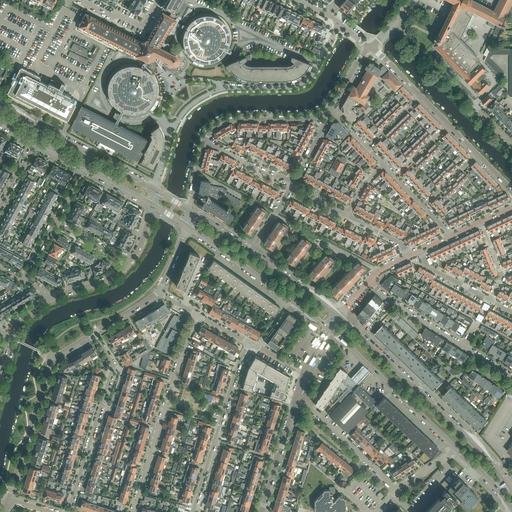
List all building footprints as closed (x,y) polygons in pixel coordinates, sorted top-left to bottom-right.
[(50,0),(47,7),(52,10),(56,0),(50,0)] [(142,7),(144,4),(136,0),(133,0),(131,4),(140,9),(141,7),(142,7)] [(166,0),(162,9),(165,8),(175,14),(178,16),(180,14),(177,12),(183,0),(166,0)] [(258,8),(261,0),(255,0),(253,4),(253,6),(258,8)] [(261,0),(258,8),(263,11),(268,0),(266,0),(261,0)] [(263,11),(269,13),(273,3),(272,2),(272,1),(268,0),(263,11)] [(344,1),(342,3),(352,10),(355,5),(347,0),(345,0),(345,1),(344,1)] [(359,0),(349,0),(355,5),(358,6),(362,10),(364,7),(357,3),(359,0)] [(496,23),(502,26),(511,4),(511,0),(499,0),(494,11),(471,0),(449,0),(455,3),(439,35),(438,35),(438,36),(437,35),(437,36),(435,34),(433,37),(436,38),(435,39),(436,39),(436,40),(437,40),(434,45),(466,78),(471,83),(477,89),(477,92),(478,93),(481,93),(482,94),(489,86),(484,81),(484,82),(482,80),(485,78),(480,74),(485,69),(466,48),(465,49),(458,41),(460,39),(474,12),(490,20),(488,25),(493,28),(496,23)] [(269,13),(274,16),(279,5),(277,5),(276,3),(275,3),(273,3),(269,13)] [(352,10),(342,3),(341,5),(340,5),(339,7),(339,8),(347,15),(348,14),(352,10)] [(140,9),(131,4),(128,9),(131,10),(130,11),(136,14),(136,13),(137,14),(138,12),(139,12),(141,9),(140,9)] [(279,5),(274,16),(279,18),(284,8),(282,7),(281,6),(280,5),(279,5)] [(86,13),(79,27),(119,47),(117,49),(123,51),(124,49),(135,55),(145,61),(144,64),(143,66),(142,68),(137,66),(131,66),(126,66),(120,69),(115,72),(112,76),(109,81),(108,87),(108,93),(110,98),(112,103),(116,108),(120,110),(121,111),(123,112),(124,112),(128,114),(134,114),(140,113),(145,111),(150,108),(153,104),(156,98),(157,93),(157,87),(156,81),(153,76),(149,72),(144,69),(146,67),(146,65),(147,62),(148,62),(154,60),(157,61),(158,57),(161,59),(160,59),(161,59),(163,60),(163,61),(164,60),(166,61),(165,64),(171,66),(173,67),(177,67),(179,64),(181,62),(181,58),(179,55),(177,54),(171,51),(170,53),(163,49),(176,25),(185,30),(183,35),(183,41),(184,46),(186,51),(189,56),(193,59),(204,63),(209,63),(215,62),(219,59),(224,55),(226,52),(226,51),(227,51),(227,50),(226,50),(226,48),(227,49),(228,48),(229,43),(230,38),(229,32),(227,27),(224,23),(220,19),(215,16),(209,15),(204,15),(198,17),(193,19),(189,23),(187,26),(186,28),(185,27),(182,26),(177,23),(179,19),(174,16),(175,14),(165,8),(163,13),(162,13),(159,20),(158,19),(155,26),(151,32),(147,40),(142,42),(141,42),(138,40),(96,19),(86,13)] [(280,18),(286,21),(291,11),(290,11),(290,10),(288,9),(287,10),(285,8),(280,18)] [(286,21),(292,24),(296,14),(296,13),(294,12),(293,12),(291,11),(286,21)] [(296,14),(292,24),(297,27),(302,17),(302,16),(301,15),(300,15),(299,15),(296,14)] [(299,25),(305,28),(309,20),(303,17),(299,25)] [(307,29),(311,30),(315,23),(309,20),(305,28),(303,32),(305,33),(307,29)] [(311,31),(317,34),(321,25),(319,24),(318,23),(317,23),(316,23),(315,23),(311,30),(311,31)] [(321,25),(317,34),(319,35),(316,40),(322,44),(325,38),(324,37),(326,33),(324,32),(325,30),(323,29),(324,27),(323,26),(322,25),(321,25)] [(74,43),(71,49),(85,56),(88,50),(74,43)] [(493,49),(490,49),(484,60),(486,62),(490,58),(493,55),(493,49)] [(86,65),(88,60),(70,51),(68,56),(86,65)] [(251,60),(251,54),(235,61),(227,64),(228,62),(225,64),(227,68),(228,70),(229,72),(231,73),(232,75),(235,77),(238,79),(240,80),(243,81),(250,82),(251,82),(286,82),(291,81),(292,81),(295,80),(297,79),(300,78),(303,76),(305,74),(308,71),(312,63),(309,62),(309,63),(291,56),(290,60),(251,60)] [(394,91),(401,84),(389,72),(383,65),(380,68),(379,68),(378,67),(377,66),(376,67),(374,65),(374,64),(372,63),(371,63),(369,62),(367,66),(366,65),(364,68),(367,70),(356,88),(353,87),(348,95),(350,96),(357,101),(364,104),(369,96),(366,94),(377,76),(382,78),(385,82),(383,84),(388,89),(390,87),(394,91)] [(76,103),(70,100),(71,97),(62,92),(61,92),(65,85),(62,83),(61,84),(51,79),(49,83),(48,85),(39,81),(41,78),(21,67),(14,79),(13,79),(11,83),(12,84),(7,94),(34,108),(35,104),(67,121),(76,103)] [(506,90),(500,84),(494,90),(497,94),(499,96),(506,90)] [(394,96),(396,98),(406,89),(402,85),(397,90),(399,93),(396,95),(394,96)] [(402,96),(404,98),(409,93),(406,89),(396,98),(398,100),(400,99),(399,98),(402,96)] [(409,93),(404,98),(400,102),(402,104),(403,103),(403,102),(406,99),(408,102),(413,97),(409,93)] [(495,96),(494,95),(493,95),(491,93),(488,95),(481,102),(486,106),(486,105),(488,107),(495,100),(499,96),(497,94),(495,96)] [(350,96),(348,95),(347,97),(342,106),(342,107),(343,107),(343,111),(343,112),(342,112),(350,120),(351,122),(353,120),(359,114),(358,114),(357,115),(355,112),(353,104),(356,100),(357,101),(350,96)] [(491,110),(492,111),(498,106),(499,105),(495,100),(488,107),(488,109),(490,110),(491,110)] [(393,101),(392,103),(397,109),(398,109),(400,111),(403,107),(398,102),(396,104),(393,101)] [(390,109),(395,115),(400,111),(398,109),(397,109),(392,103),(390,105),(392,107),(390,109)] [(409,113),(413,116),(423,107),(419,103),(414,108),(416,110),(414,113),(411,110),(409,113)] [(495,114),(496,115),(502,110),(504,108),(500,104),(499,105),(498,106),(492,111),(492,113),(494,114),(495,114)] [(142,148),(147,140),(117,124),(115,123),(82,106),(71,127),(137,160),(137,158),(141,160),(145,153),(144,152),(145,150),(142,148)] [(419,113),(421,116),(427,111),(423,107),(413,116),(414,118),(419,113)] [(385,109),(384,111),(390,117),(390,116),(392,118),(395,115),(390,109),(388,111),(385,109)] [(502,110),(496,115),(496,116),(496,117),(498,118),(499,118),(500,119),(506,114),(508,112),(507,111),(505,112),(502,110)] [(384,115),(382,117),(388,122),(392,118),(390,116),(390,117),(384,111),(382,112),(384,115)] [(419,122),(421,124),(430,114),(427,111),(421,116),(424,118),(421,121),(420,120),(419,122)] [(408,113),(404,117),(412,125),(414,123),(411,120),(413,118),(408,113)] [(426,121),(429,123),(434,118),(430,114),(421,124),(422,126),(424,124),(426,121)] [(506,114),(500,119),(500,120),(500,121),(502,123),(503,123),(504,124),(510,118),(506,114)] [(354,124),(358,129),(360,127),(360,126),(367,119),(366,117),(361,121),(359,119),(354,124)] [(378,117),(376,118),(382,124),(384,126),(388,122),(382,117),(380,119),(378,117)] [(412,125),(404,117),(400,120),(406,126),(408,123),(411,126),(412,125)] [(382,124),(376,118),(374,120),(377,122),(374,125),(380,130),(384,126),(382,124)] [(426,129),(428,131),(438,122),(434,118),(429,123),(431,126),(428,128),(426,129)] [(358,129),(362,132),(367,127),(365,125),(369,121),(367,119),(360,126),(360,127),(358,129)] [(397,124),(405,132),(406,131),(403,128),(406,126),(400,120),(397,124)] [(338,122),(335,123),(337,134),(338,133),(342,138),(348,132),(340,124),(338,122)] [(438,122),(428,131),(430,133),(431,132),(431,131),(434,129),(436,131),(441,126),(438,122)] [(309,123),(306,129),(313,132),(315,128),(313,127),(313,126),(309,123)] [(337,134),(335,123),(333,123),(331,125),(326,135),(333,139),(335,134),(337,134)] [(231,124),(227,126),(230,132),(231,133),(236,130),(233,125),(232,126),(231,124)] [(397,124),(393,128),(398,133),(400,131),(403,134),(405,132),(397,124)] [(153,168),(161,151),(161,150),(162,150),(162,149),(162,148),(163,148),(163,147),(163,146),(163,145),(163,144),(163,143),(164,143),(164,142),(164,141),(164,140),(164,139),(164,138),(164,137),(163,137),(163,136),(163,135),(163,134),(163,133),(162,133),(162,132),(162,131),(162,130),(161,130),(161,129),(161,128),(160,128),(160,127),(160,126),(159,126),(159,125),(158,125),(150,131),(151,132),(153,135),(153,139),(153,143),(152,143),(149,142),(145,150),(144,152),(145,153),(141,160),(140,162),(153,168)] [(369,129),(367,127),(362,132),(366,136),(367,135),(367,134),(375,127),(373,125),(369,129)] [(227,126),(222,129),(229,140),(233,142),(234,140),(230,139),(228,134),(230,132),(227,126)] [(372,132),(377,128),(375,127),(367,134),(367,135),(366,136),(369,140),(375,135),(372,132)] [(393,128),(389,131),(397,140),(398,138),(395,135),(398,133),(393,128)] [(218,131),(222,137),(224,136),(227,141),(232,143),(233,142),(229,140),(222,129),(218,131)] [(298,131),(310,137),(313,132),(306,129),(305,132),(300,129),(299,129),(298,131)] [(222,138),(222,137),(218,131),(214,134),(215,136),(214,137),(216,141),(222,138)] [(310,137),(298,131),(297,133),(302,136),(301,138),(307,142),(310,137)] [(397,140),(389,131),(385,135),(390,140),(393,138),(396,141),(397,140)] [(421,131),(420,132),(426,138),(428,140),(431,136),(426,131),(424,133),(421,131)] [(420,136),(418,139),(423,144),(428,140),(426,138),(420,132),(418,134),(420,136)] [(441,142),(443,144),(451,136),(447,132),(442,137),(444,140),(441,142)] [(325,137),(337,143),(338,143),(338,140),(336,140),(333,139),(326,135),(325,137)] [(347,142),(349,144),(355,139),(352,136),(350,138),(349,136),(341,144),(342,146),(347,142)] [(449,145),(455,140),(451,136),(443,144),(444,146),(447,143),(449,145)] [(239,145),(241,142),(237,140),(238,139),(236,138),(231,147),(233,147),(232,149),(236,151),(239,145)] [(294,138),(293,140),(305,147),(307,142),(301,138),(299,141),(294,138)] [(374,145),(379,150),(380,148),(388,140),(386,138),(382,143),(380,140),(374,145)] [(423,144),(418,139),(416,141),(414,138),(413,139),(412,140),(418,146),(420,147),(423,144)] [(254,153),(262,140),(260,139),(256,146),(253,144),(250,151),(254,153)] [(351,145),(353,148),(358,143),(355,139),(349,144),(344,150),(345,151),(351,145)] [(259,156),(263,149),(260,148),(264,140),(262,140),(254,153),(259,156)] [(297,145),(296,148),(302,151),(305,147),(293,140),(292,142),(297,145)] [(379,150),(382,153),(387,148),(385,146),(390,142),(388,140),(380,148),(379,150)] [(418,146),(412,140),(410,142),(413,144),(410,146),(416,152),(420,147),(418,146)] [(450,149),(446,153),(447,154),(458,144),(455,140),(449,145),(452,147),(450,149)] [(245,146),(247,143),(245,141),(242,146),(239,145),(236,151),(240,154),(241,152),(242,152),(246,146),(245,146)] [(7,154),(11,156),(16,145),(15,144),(14,143),(13,143),(10,142),(4,153),(3,152),(1,157),(2,157),(4,155),(6,156),(7,154)] [(321,143),(319,148),(325,151),(327,149),(333,152),(334,150),(328,147),(321,143)] [(351,155),(352,156),(362,147),(358,143),(353,148),(356,150),(351,155)] [(440,149),(435,143),(431,147),(439,155),(440,154),(438,151),(440,149)] [(265,157),(270,159),(272,154),(270,153),(273,148),(272,148),(273,145),(272,144),(270,147),(265,157)] [(455,150),(457,152),(462,147),(458,144),(447,154),(449,156),(455,150)] [(16,145),(11,156),(17,159),(23,149),(20,147),(19,146),(18,145),(17,146),(16,145)] [(265,157),(270,147),(268,146),(266,151),(263,149),(259,156),(263,158),(264,156),(265,157)] [(382,153),(386,158),(388,156),(396,148),(394,146),(390,150),(387,148),(382,153)] [(406,146),(404,147),(410,153),(412,155),(416,152),(410,146),(408,148),(406,146)] [(358,153),(361,155),(366,151),(362,147),(352,156),(354,158),(358,153)] [(410,153),(404,147),(402,149),(405,151),(402,154),(408,159),(412,155),(410,153)] [(439,155),(431,147),(427,151),(429,152),(432,156),(435,154),(438,157),(439,155)] [(453,160),(455,162),(466,151),(462,147),(457,152),(459,155),(453,160)] [(319,148),(316,153),(329,159),(330,157),(324,154),(325,151),(319,148)] [(386,158),(390,161),(395,156),(393,154),(397,150),(396,148),(388,156),(386,158)] [(272,163),(276,165),(279,158),(277,157),(279,152),(277,150),(274,155),(272,154),(270,159),(273,161),(272,163)] [(357,163),(358,165),(369,154),(366,151),(361,155),(363,158),(357,163)] [(466,151),(455,162),(456,163),(462,158),(464,160),(469,155),(466,151)] [(429,152),(424,157),(423,157),(427,161),(430,163),(431,162),(429,159),(432,156),(429,152)] [(316,153),(314,157),(320,160),(322,158),(328,161),(329,159),(316,153)] [(203,159),(217,163),(218,161),(210,159),(211,156),(204,154),(203,159)] [(224,163),(224,162),(228,156),(224,154),(223,156),(221,155),(218,161),(217,163),(216,165),(218,166),(221,161),(224,163)] [(366,160),(368,163),(373,158),(369,154),(358,165),(360,166),(366,160)] [(390,161),(394,165),(395,164),(395,163),(403,156),(401,154),(397,158),(395,156),(390,161)] [(281,168),(287,156),(285,155),(282,160),(279,158),(276,165),(281,168)] [(226,171),(229,165),(232,159),(228,156),(224,162),(227,164),(224,170),(226,171)] [(285,170),(289,164),(286,162),(289,157),(287,156),(281,168),(285,170)] [(395,164),(394,165),(397,169),(403,164),(401,162),(405,158),(403,156),(395,163),(395,164)] [(422,156),(418,159),(426,167),(428,166),(425,163),(427,161),(423,157),(424,157),(422,156)] [(34,168),(37,170),(43,160),(42,160),(42,158),(41,158),(39,158),(38,157),(37,159),(36,158),(29,171),(32,172),(34,168)] [(320,160),(314,157),(311,163),(321,168),(324,163),(321,161),(320,160)] [(329,172),(337,177),(347,159),(342,157),(341,159),(337,157),(329,172)] [(373,158),(368,163),(367,163),(370,166),(366,170),(368,172),(375,164),(374,163),(376,161),(373,158)] [(426,167),(418,159),(415,163),(420,168),(422,166),(425,169),(426,167)] [(43,160),(37,170),(41,172),(39,176),(41,177),(48,165),(47,164),(48,162),(46,162),(46,160),(44,160),(43,160)] [(289,164),(285,170),(289,172),(290,170),(292,171),(297,161),(294,160),(292,165),(289,164)] [(448,161),(446,163),(452,169),(453,168),(454,170),(458,167),(453,161),(451,163),(448,161)] [(470,172),(471,173),(479,165),(475,161),(470,166),(473,169),(470,172)] [(447,167),(445,169),(449,173),(450,174),(454,170),(453,168),(452,169),(446,163),(445,164),(447,167)] [(209,166),(208,166),(202,164),(201,168),(203,169),(202,171),(213,173),(214,171),(208,170),(209,166)] [(53,165),(47,177),(46,178),(47,178),(46,180),(48,181),(50,176),(54,178),(59,168),(58,168),(58,167),(56,166),(56,167),(53,165)] [(475,171),(478,174),(483,169),(479,165),(471,173),(472,174),(475,171)] [(8,177),(10,173),(0,168),(0,174),(6,178),(7,176),(8,177)] [(65,171),(59,168),(54,178),(53,179),(56,180),(56,179),(59,181),(65,171)] [(359,168),(354,173),(360,178),(363,175),(361,173),(362,172),(359,168)] [(232,176),(236,178),(236,177),(239,171),(235,169),(234,171),(233,170),(232,172),(228,180),(230,181),(232,176)] [(403,175),(407,179),(409,177),(408,177),(414,171),(413,169),(410,172),(408,169),(403,175)] [(438,172),(440,174),(444,178),(449,173),(445,169),(442,172),(440,170),(438,172)] [(477,179),(478,181),(486,173),(483,169),(478,174),(480,176),(477,179)] [(58,183),(64,186),(65,184),(70,175),(65,171),(59,181),(58,183)] [(244,173),(239,171),(236,177),(239,179),(235,186),(237,187),(244,173)] [(384,180),(389,175),(385,171),(384,173),(382,171),(375,179),(377,182),(381,178),(384,180)] [(410,183),(416,178),(413,175),(416,173),(414,171),(408,177),(409,177),(407,179),(410,183)] [(307,182),(312,184),(318,173),(316,172),(313,177),(311,175),(307,182)] [(312,184),(317,187),(320,180),(318,179),(321,173),(319,172),(318,173),(312,184)] [(242,180),(245,182),(248,176),(244,173),(237,187),(238,188),(242,180)] [(463,173),(459,176),(467,185),(469,183),(466,180),(468,178),(463,173)] [(483,179),(485,181),(490,176),(486,173),(478,181),(480,182),(483,179)] [(435,174),(433,175),(439,181),(440,181),(441,183),(445,179),(444,178),(440,174),(438,176),(435,174)] [(380,187),(381,188),(392,178),(389,175),(384,180),(386,181),(380,187)] [(439,181),(433,175),(432,177),(434,179),(432,182),(437,187),(441,183),(440,181),(439,181)] [(455,180),(457,181),(460,185),(463,183),(466,186),(467,185),(459,176),(455,180)] [(484,187),(485,188),(494,180),(490,176),(485,181),(487,184),(484,187)] [(322,187),(323,188),(328,178),(326,177),(323,182),(320,180),(317,187),(321,189),(322,187)] [(410,183),(414,187),(416,185),(422,179),(420,177),(418,180),(416,178),(410,183)] [(26,181),(24,184),(31,188),(37,191),(38,189),(35,187),(35,186),(33,185),(34,182),(32,180),(27,178),(26,179),(25,180),(26,181)] [(323,188),(329,191),(332,187),(328,184),(330,179),(328,178),(323,188)] [(389,184),(391,187),(396,182),(392,178),(381,188),(383,190),(389,184)] [(414,187),(418,191),(423,185),(421,183),(424,181),(422,179),(416,185),(414,187)] [(202,205),(228,222),(233,214),(229,211),(231,208),(228,206),(226,210),(209,199),(209,198),(208,197),(208,196),(224,199),(228,199),(228,200),(231,201),(230,202),(233,202),(233,204),(236,204),(236,205),(240,206),(241,200),(237,199),(238,198),(235,198),(235,197),(232,196),(232,195),(229,194),(229,193),(226,193),(226,190),(224,189),(224,188),(209,185),(210,182),(201,180),(197,195),(200,196),(201,197),(201,199),(204,201),(202,205)] [(494,180),(485,188),(487,190),(490,187),(492,189),(497,184),(494,180)] [(252,193),(254,194),(259,184),(253,181),(250,185),(254,188),(252,193)] [(457,181),(452,186),(455,190),(457,192),(459,191),(457,189),(460,185),(457,181)] [(83,193),(86,195),(92,185),(88,183),(88,184),(85,182),(78,196),(80,198),(83,193)] [(399,186),(396,182),(391,187),(393,189),(387,194),(389,196),(399,186)] [(262,192),(262,191),(265,185),(261,183),(260,185),(259,184),(254,194),(256,195),(258,190),(262,192)] [(22,187),(21,189),(28,193),(35,196),(34,195),(35,194),(29,191),(31,188),(24,184),(23,185),(22,186),(22,187)] [(92,185),(86,195),(90,197),(87,201),(89,203),(91,199),(97,188),(97,189),(95,188),(95,187),(92,185)] [(261,200),(263,201),(270,187),(265,185),(262,191),(265,193),(261,200)] [(369,185),(366,188),(371,193),(374,191),(378,195),(380,193),(372,185),(370,186),(369,185)] [(418,191),(422,195),(424,193),(423,193),(429,187),(428,185),(425,187),(423,185),(418,191)] [(450,185),(447,188),(455,198),(457,196),(453,192),(455,190),(452,186),(450,185)] [(333,196),(338,199),(344,187),(342,186),(340,191),(337,189),(333,196)] [(398,194),(403,189),(399,186),(389,196),(390,197),(396,192),(398,194)] [(270,187),(263,201),(264,202),(268,194),(271,196),(274,190),(270,187)] [(338,199),(343,201),(346,195),(344,193),(346,188),(344,187),(338,199)] [(424,193),(422,195),(425,198),(431,193),(429,191),(431,188),(429,187),(423,193),(424,193)] [(97,188),(91,199),(96,202),(94,205),(93,205),(91,208),(95,210),(96,208),(99,203),(97,202),(102,192),(100,191),(101,190),(97,188)] [(366,188),(362,194),(369,198),(371,193),(366,188)] [(455,198),(447,188),(443,192),(448,197),(450,195),(454,199),(455,198)] [(20,192),(18,195),(25,198),(31,201),(32,199),(27,196),(28,193),(21,189),(20,190),(19,191),(20,192)] [(50,192),(48,195),(55,199),(56,199),(57,197),(57,196),(58,194),(48,189),(47,191),(50,192)] [(396,204),(401,198),(407,193),(403,189),(398,194),(400,196),(394,202),(396,204)] [(274,190),(271,196),(274,198),(271,203),(273,205),(279,195),(277,194),(278,192),(274,190)] [(346,195),(343,201),(347,203),(348,201),(349,202),(355,192),(352,191),(349,196),(346,195)] [(502,191),(499,192),(503,200),(504,200),(505,202),(509,200),(506,193),(503,194),(502,191)] [(499,196),(496,198),(499,204),(505,202),(504,200),(503,200),(499,192),(497,193),(499,196)] [(407,193),(401,198),(404,201),(400,205),(401,207),(409,199),(408,198),(410,196),(407,193)] [(47,197),(45,200),(52,204),(53,204),(54,202),(54,201),(55,199),(48,195),(45,194),(44,196),(47,197)] [(102,204),(107,207),(112,197),(112,196),(109,194),(109,195),(107,194),(102,204)] [(369,198),(362,194),(360,198),(362,199),(361,201),(371,206),(372,204),(367,201),(369,198)] [(17,198),(16,199),(23,203),(26,205),(27,202),(24,201),(25,198),(18,195),(17,195),(16,197),(17,198)] [(492,196),(490,197),(493,205),(494,204),(495,206),(499,204),(496,198),(493,199),(492,196)] [(112,197),(107,207),(103,214),(106,216),(107,214),(107,213),(107,212),(109,208),(112,210),(118,200),(117,200),(118,199),(115,197),(114,198),(112,197)] [(489,201),(486,202),(488,207),(489,209),(495,206),(494,204),(493,205),(490,197),(487,198),(489,201)] [(431,204),(435,208),(437,206),(436,206),(442,200),(441,198),(438,201),(436,199),(431,204)] [(14,203),(13,205),(23,210),(25,211),(25,210),(24,209),(24,208),(21,206),(23,203),(16,199),(15,200),(14,202),(14,203)] [(44,202),(42,206),(49,209),(50,209),(51,209),(51,207),(51,206),(52,204),(45,200),(42,199),(41,201),(44,202)] [(118,200),(112,210),(118,213),(123,203),(121,202),(122,201),(118,199),(118,200)] [(293,208),(297,202),(293,200),(292,202),(290,201),(285,211),(287,212),(290,207),(293,208)] [(411,208),(416,203),(413,200),(411,201),(410,200),(402,208),(404,209),(408,205),(411,208)] [(444,202),(442,200),(436,206),(437,206),(435,208),(438,212),(444,206),(442,204),(444,202)] [(74,207),(73,209),(80,213),(84,215),(85,213),(81,211),(83,208),(81,206),(82,204),(77,201),(76,204),(75,204),(74,206),(74,207)] [(451,202),(449,201),(444,206),(438,212),(442,215),(447,210),(445,208),(451,202)] [(488,207),(486,202),(484,203),(483,201),(479,203),(482,210),(488,207)] [(293,215),(295,216),(301,204),(297,202),(293,208),(296,209),(293,215)] [(420,207),(416,203),(411,208),(413,210),(407,216),(409,217),(420,207)] [(482,210),(479,203),(476,205),(477,206),(473,208),(476,213),(482,210)] [(49,209),(42,206),(40,204),(39,206),(42,207),(40,211),(47,215),(49,212),(48,211),(49,209)] [(306,207),(301,204),(295,216),(297,217),(300,211),(302,213),(306,207)] [(10,210),(10,211),(17,214),(19,211),(22,213),(23,210),(13,205),(11,207),(10,208),(10,209),(10,210)] [(358,214),(363,217),(369,206),(366,205),(365,207),(366,207),(364,209),(362,208),(358,214)] [(126,211),(131,214),(138,217),(140,212),(136,209),(135,208),(134,208),(133,208),(130,206),(128,210),(124,207),(123,209),(126,211)] [(257,206),(250,217),(259,223),(267,211),(261,207),(260,208),(257,206)] [(363,217),(368,219),(371,213),(368,211),(370,209),(371,207),(369,206),(363,217)] [(469,216),(476,213),(473,208),(470,210),(468,206),(465,207),(467,211),(469,216)] [(409,217),(410,218),(416,213),(418,215),(423,210),(420,207),(409,217)] [(462,207),(459,208),(464,218),(465,220),(470,218),(469,216),(467,211),(464,212),(462,207)] [(460,223),(465,220),(464,218),(459,208),(457,209),(460,214),(457,216),(460,223)] [(47,215),(40,211),(38,214),(30,209),(29,212),(33,215),(34,214),(36,215),(35,216),(36,217),(37,216),(44,219),(45,217),(46,217),(47,215)] [(70,213),(83,221),(84,219),(79,216),(80,213),(73,209),(72,209),(71,211),(72,212),(71,214),(70,213)] [(373,219),(374,220),(378,213),(379,211),(377,209),(374,214),(371,213),(368,219),(371,222),(373,219)] [(418,215),(420,218),(416,222),(418,224),(426,216),(425,215),(426,213),(423,210),(418,215)] [(7,215),(14,219),(16,216),(20,219),(20,218),(21,219),(22,217),(21,217),(17,214),(10,211),(9,212),(8,213),(7,214),(7,215)] [(310,212),(308,216),(312,218),(309,224),(311,225),(316,215),(310,212)] [(456,225),(460,223),(457,216),(454,217),(452,212),(449,213),(454,223),(455,223),(456,225)] [(83,221),(70,213),(67,219),(75,223),(80,226),(80,225),(79,224),(82,225),(81,226),(84,228),(87,222),(84,221),(83,221)] [(454,223),(449,213),(447,214),(450,219),(447,220),(450,227),(456,225),(455,223),(454,223)] [(138,218),(139,218),(138,217),(131,214),(128,219),(136,223),(137,221),(138,221),(139,219),(138,218)] [(319,223),(319,222),(323,216),(319,214),(318,216),(316,215),(311,225),(313,226),(316,221),(319,223)] [(4,220),(11,224),(13,221),(15,223),(15,222),(17,224),(18,223),(18,224),(19,222),(18,221),(16,221),(14,219),(7,215),(6,217),(5,218),(4,219),(4,220)] [(35,220),(33,223),(40,227),(41,226),(42,225),(42,224),(44,219),(37,216),(36,217),(35,216),(34,218),(34,219),(35,220)] [(90,229),(94,222),(91,221),(93,217),(91,216),(86,227),(87,228),(88,229),(89,230),(90,229)] [(100,234),(100,235),(104,227),(101,226),(106,217),(104,216),(100,223),(99,225),(95,232),(97,233),(97,234),(99,235),(100,234)] [(320,232),(327,218),(323,216),(319,222),(322,223),(318,231),(320,232)] [(259,223),(250,217),(242,228),(246,230),(245,231),(251,235),(259,223)] [(507,217),(502,220),(505,227),(508,225),(510,229),(511,228),(510,224),(507,217)] [(328,227),(332,221),(327,218),(320,232),(322,232),(325,226),(328,227)] [(95,232),(99,225),(100,223),(97,221),(98,220),(96,219),(94,222),(90,229),(92,230),(93,231),(94,232),(95,232)] [(136,223),(128,219),(124,225),(132,229),(134,226),(135,226),(136,224),(136,223)] [(2,225),(11,230),(13,227),(18,230),(19,228),(11,224),(4,220),(3,222),(2,223),(2,224),(2,225)] [(502,220),(497,222),(500,229),(502,233),(504,232),(502,228),(505,227),(502,220)] [(30,228),(37,232),(38,232),(39,231),(39,230),(39,229),(40,227),(33,223),(29,221),(28,223),(32,225),(30,228)] [(278,221),(271,232),(280,238),(288,226),(282,222),(281,223),(278,221)] [(383,229),(385,226),(386,224),(385,224),(380,221),(377,228),(381,230),(382,228),(383,229)] [(388,231),(393,233),(400,222),(398,221),(395,226),(392,224),(388,231)] [(393,233),(398,236),(402,229),(399,228),(402,223),(400,222),(393,233)] [(497,222),(492,224),(497,236),(499,235),(497,230),(500,229),(497,222)] [(105,237),(109,230),(106,228),(108,225),(106,224),(104,227),(100,235),(102,235),(102,236),(104,237),(105,237)] [(427,224),(424,225),(430,237),(435,235),(432,228),(429,229),(427,224)] [(497,236),(492,224),(487,227),(490,234),(493,232),(495,237),(497,236)] [(11,230),(2,225),(1,227),(0,227),(0,231),(6,234),(8,231),(14,234),(15,233),(11,230)] [(425,231),(422,232),(425,239),(430,237),(424,225),(422,226),(425,231)] [(24,231),(28,233),(35,237),(36,236),(37,235),(37,234),(37,232),(30,228),(26,226),(24,231)] [(109,230),(105,237),(107,238),(107,239),(109,240),(110,240),(114,233),(111,231),(113,227),(111,226),(109,230)] [(335,238),(337,239),(342,229),(336,226),(334,230),(338,232),(335,238)] [(402,229),(398,236),(402,238),(403,236),(404,237),(410,227),(407,226),(404,231),(402,229)] [(344,236),(345,236),(348,229),(344,228),(343,230),(342,229),(337,239),(339,240),(342,235),(344,236)] [(417,228),(415,229),(421,241),(425,239),(422,232),(419,234),(417,228)] [(24,237),(25,238),(32,242),(33,241),(34,240),(34,239),(35,237),(21,229),(20,230),(22,231),(21,232),(26,234),(24,237)] [(344,244),(346,245),(353,232),(348,229),(345,236),(348,237),(344,244)] [(415,236),(412,237),(416,244),(421,241),(415,229),(413,230),(415,236)] [(123,232),(122,235),(130,240),(130,239),(131,237),(132,237),(133,235),(132,234),(133,234),(125,230),(124,233),(123,232)] [(478,239),(477,239),(479,244),(482,243),(479,239),(483,237),(480,230),(474,233),(478,239)] [(280,238),(271,232),(263,243),(267,245),(266,246),(272,250),(280,238)] [(351,239),(354,241),(357,235),(353,232),(346,245),(348,246),(351,239)] [(469,235),(473,242),(475,246),(477,245),(475,241),(477,239),(478,239),(474,233),(469,235)] [(25,238),(24,237),(18,234),(17,236),(22,239),(20,242),(29,247),(30,246),(31,246),(31,245),(31,244),(32,242),(25,238)] [(65,243),(67,239),(58,235),(56,238),(57,239),(56,241),(66,246),(65,247),(69,249),(71,251),(74,245),(71,243),(70,245),(65,243)] [(122,235),(120,237),(121,238),(120,240),(128,245),(129,245),(131,242),(130,242),(130,241),(130,240),(122,235)] [(365,242),(368,244),(371,237),(367,235),(366,237),(365,237),(360,246),(362,248),(365,242)] [(464,237),(470,248),(472,248),(470,243),(473,242),(469,235),(464,237)] [(416,244),(412,237),(407,239),(409,244),(411,243),(412,245),(416,244)] [(460,240),(463,246),(466,245),(468,249),(470,248),(464,237),(460,240)] [(493,240),(495,246),(506,241),(505,239),(501,241),(500,237),(493,240)] [(302,238),(294,248),(302,255),(311,243),(306,239),(305,240),(302,238)] [(125,250),(128,245),(119,240),(118,242),(119,243),(117,246),(125,250)] [(455,242),(460,253),(462,252),(460,248),(463,246),(460,240),(455,242)] [(495,246),(497,250),(504,248),(503,245),(507,243),(506,241),(495,246)] [(458,254),(460,253),(455,242),(450,244),(453,251),(456,250),(458,254)] [(4,258),(9,248),(11,245),(9,243),(7,247),(4,245),(0,252),(0,256),(2,257),(4,258)] [(52,246),(51,248),(59,253),(61,254),(62,250),(64,251),(65,249),(55,243),(53,246),(52,246)] [(382,244),(380,245),(386,258),(391,255),(388,248),(385,250),(382,244)] [(450,252),(453,251),(450,244),(445,247),(450,258),(452,257),(450,252)] [(381,252),(378,253),(381,260),(386,258),(380,245),(378,246),(381,252)] [(9,248),(4,258),(7,260),(8,259),(10,260),(14,253),(16,248),(14,246),(12,250),(9,248)] [(76,256),(80,248),(80,247),(78,246),(77,247),(75,246),(71,254),(73,255),(74,254),(76,255),(76,256)] [(504,248),(497,250),(499,256),(506,253),(505,250),(509,248),(508,246),(504,248)] [(15,263),(19,256),(16,254),(17,253),(16,253),(19,248),(17,247),(16,248),(14,253),(10,260),(12,262),(11,262),(14,264),(15,263)] [(440,249),(443,256),(446,254),(448,259),(450,258),(445,247),(440,249)] [(59,253),(51,248),(50,251),(50,252),(49,254),(59,260),(60,258),(57,256),(59,253)] [(80,259),(81,259),(85,251),(85,250),(83,249),(82,249),(80,248),(76,256),(78,258),(79,257),(81,258),(80,259)] [(294,248),(286,258),(289,261),(288,262),(293,266),(302,255),(294,248)] [(478,258),(482,256),(489,253),(487,248),(480,250),(481,254),(477,255),(478,258)] [(435,251),(438,258),(441,257),(443,261),(445,260),(443,256),(440,249),(435,251)] [(19,256),(15,263),(17,265),(18,266),(19,267),(20,266),(21,267),(25,259),(21,257),(24,252),(22,250),(19,256)] [(85,261),(85,262),(90,253),(89,252),(88,251),(87,252),(85,251),(81,259),(83,260),(83,259),(86,260),(85,261)] [(438,258),(435,251),(430,254),(433,260),(436,259),(438,263),(440,262),(438,258)] [(190,253),(183,269),(192,273),(199,256),(190,252),(189,253),(190,253)] [(95,256),(94,256),(94,255),(93,254),(92,254),(90,253),(85,262),(88,263),(88,262),(91,263),(94,258),(95,256)] [(381,260),(378,253),(372,256),(373,257),(370,258),(372,262),(376,260),(377,262),(381,260)] [(491,258),(489,253),(482,256),(483,259),(479,261),(480,263),(491,258)] [(324,271),(325,271),(334,260),(329,256),(328,257),(325,254),(316,264),(324,271)] [(46,259),(45,261),(56,267),(57,265),(54,263),(56,260),(48,256),(47,256),(46,258),(46,259)] [(109,264),(110,263),(101,259),(98,264),(106,267),(107,268),(108,267),(109,266),(110,265),(109,264)] [(208,268),(221,277),(227,269),(214,260),(208,268)] [(360,265),(357,262),(348,271),(356,279),(366,269),(361,264),(360,265)] [(411,262),(406,265),(410,273),(412,272),(411,271),(414,269),(411,262)] [(450,272),(453,265),(454,264),(452,262),(450,266),(446,264),(444,269),(450,272)] [(453,265),(450,272),(455,275),(461,264),(459,263),(456,267),(453,265)] [(490,270),(495,268),(493,263),(486,266),(487,269),(486,270),(485,269),(482,270),(483,273),(484,273),(485,275),(488,273),(487,272),(490,270)] [(36,275),(41,278),(45,270),(42,268),(43,265),(41,264),(36,275)] [(106,267),(98,264),(97,266),(93,268),(95,274),(103,271),(103,270),(105,269),(106,268),(106,267)] [(325,271),(324,271),(316,264),(308,274),(311,277),(310,278),(315,282),(325,271)] [(463,265),(461,264),(455,275),(460,277),(462,273),(463,271),(460,269),(463,265)] [(462,273),(467,276),(470,269),(473,265),(471,264),(468,268),(465,267),(463,271),(462,273)] [(406,265),(401,267),(404,274),(407,272),(408,274),(410,273),(406,265)] [(45,270),(41,278),(43,279),(44,280),(46,281),(50,273),(47,271),(48,268),(47,267),(45,270)] [(404,274),(401,267),(396,269),(399,276),(402,275),(403,277),(405,276),(404,274)] [(422,277),(426,270),(420,267),(417,272),(421,274),(420,276),(422,277)] [(477,268),(475,267),(473,271),(470,269),(467,276),(471,279),(477,268)] [(479,269),(477,268),(471,279),(476,281),(480,275),(477,273),(479,269)] [(176,284),(175,286),(185,290),(192,273),(183,269),(176,285),(176,284)] [(221,277),(235,287),(240,279),(227,269),(221,277)] [(426,281),(431,273),(426,270),(422,277),(425,279),(424,280),(426,281)] [(480,275),(476,281),(481,284),(482,281),(483,281),(485,277),(482,276),(483,273),(482,270),(480,275)] [(347,288),(356,279),(348,271),(339,280),(347,288)] [(49,282),(52,283),(57,273),(55,272),(53,274),(50,273),(46,281),(48,282),(49,282)] [(72,281),(70,273),(67,273),(67,272),(64,273),(66,282),(68,281),(68,282),(72,281)] [(59,274),(57,273),(52,283),(56,286),(57,285),(58,286),(59,286),(60,286),(61,285),(61,284),(60,284),(60,283),(62,279),(57,277),(59,274)] [(433,280),(434,280),(436,276),(431,273),(426,281),(428,282),(429,281),(432,282),(433,280)] [(388,279),(387,278),(381,285),(391,290),(395,284),(396,282),(397,283),(399,279),(396,278),(391,275),(388,279)] [(1,285),(0,285),(0,288),(1,289),(2,286),(6,288),(10,281),(10,280),(9,279),(7,278),(6,279),(5,278),(1,285)] [(479,288),(484,290),(487,284),(489,281),(490,279),(488,278),(485,283),(483,281),(482,281),(481,284),(479,288)] [(235,287),(248,297),(254,289),(240,279),(235,287)] [(337,298),(347,288),(339,280),(330,290),(333,292),(332,293),(337,298)] [(438,282),(434,280),(433,280),(432,282),(430,286),(433,288),(430,292),(433,293),(435,289),(438,282)] [(443,285),(438,282),(435,289),(438,290),(435,295),(437,296),(440,291),(443,285)] [(391,290),(396,294),(401,287),(395,284),(391,290)] [(487,284),(484,290),(488,293),(492,286),(487,284)] [(440,291),(442,293),(440,297),(442,298),(448,287),(443,285),(440,291)] [(30,299),(23,289),(23,288),(22,287),(21,286),(20,286),(22,290),(23,292),(20,294),(25,302),(29,299),(30,299)] [(404,298),(409,291),(406,289),(406,290),(401,287),(396,294),(402,297),(404,298)] [(453,290),(448,287),(442,298),(444,299),(446,295),(449,297),(453,290)] [(23,289),(30,299),(35,295),(35,293),(25,288),(23,289)] [(201,299),(205,293),(197,288),(195,293),(197,294),(196,297),(201,299)] [(254,289),(248,297),(262,307),(267,299),(254,289)] [(449,297),(447,301),(449,302),(451,298),(454,299),(458,293),(453,290),(449,297)] [(506,302),(508,298),(509,296),(509,295),(506,294),(507,292),(505,291),(504,293),(501,300),(506,302)] [(18,295),(15,297),(20,305),(25,302),(20,294),(18,292),(17,293),(18,295)] [(206,302),(210,296),(205,292),(205,293),(201,299),(201,300),(206,302)] [(457,306),(459,302),(462,295),(458,293),(454,299),(457,301),(455,305),(457,306)] [(375,294),(363,309),(357,316),(365,323),(364,323),(370,329),(391,308),(375,294)] [(13,299),(10,301),(14,308),(20,305),(15,297),(13,295),(11,296),(13,299)] [(206,302),(212,306),(216,299),(210,296),(210,295),(210,296),(206,302)] [(414,304),(418,297),(416,296),(415,297),(412,295),(411,296),(408,301),(414,304)] [(461,309),(464,305),(464,304),(467,298),(462,295),(459,302),(462,303),(459,308),(461,309)] [(419,308),(423,301),(424,300),(420,298),(418,297),(414,304),(419,308)] [(8,302),(5,304),(4,304),(9,311),(14,308),(10,301),(8,298),(6,299),(8,302)] [(466,311),(469,307),(468,307),(472,301),(467,298),(464,304),(464,305),(467,306),(464,310),(466,311)] [(267,299),(262,307),(272,314),(272,315),(274,316),(280,307),(267,299)] [(3,305),(0,306),(0,307),(4,315),(9,311),(4,304),(5,304),(3,301),(1,302),(3,305)] [(424,311),(429,304),(427,302),(426,303),(423,301),(419,308),(424,311)] [(472,312),(473,310),(477,303),(472,301),(468,307),(469,307),(471,309),(470,310),(472,312)] [(430,314),(433,308),(430,306),(431,305),(429,304),(424,311),(430,314)] [(141,315),(143,317),(136,322),(141,330),(145,327),(147,330),(153,326),(151,324),(159,318),(161,321),(167,317),(165,315),(170,312),(169,311),(170,309),(163,305),(158,308),(156,306),(157,306),(156,306),(152,309),(153,308),(154,310),(143,317),(142,315),(141,315)] [(209,313),(215,316),(218,309),(213,306),(209,313)] [(234,317),(230,324),(235,327),(239,320),(241,318),(238,316),(241,310),(243,308),(240,306),(239,309),(237,312),(236,315),(234,317)] [(435,318),(439,310),(437,309),(437,310),(433,308),(430,314),(435,318)] [(215,316),(220,319),(224,312),(218,309),(215,316)] [(435,318),(440,321),(444,315),(441,313),(441,312),(439,310),(435,318)] [(486,316),(490,319),(494,312),(489,310),(486,316)] [(220,319),(225,322),(229,315),(224,312),(220,319)] [(268,342),(267,344),(277,351),(298,320),(289,314),(288,315),(284,312),(264,340),(268,342)] [(490,319),(489,321),(491,323),(492,320),(495,321),(499,315),(494,312),(490,319)] [(230,313),(229,315),(225,322),(230,324),(234,317),(236,315),(234,314),(233,315),(230,313)] [(156,348),(165,353),(174,337),(176,338),(176,337),(174,336),(184,320),(174,314),(165,331),(164,330),(164,331),(165,331),(156,348)] [(447,317),(444,315),(440,321),(445,324),(450,317),(448,316),(447,317)] [(498,328),(503,318),(499,315),(495,321),(498,323),(496,327),(498,328)] [(452,318),(450,317),(445,324),(451,328),(455,322),(451,319),(452,318)] [(239,320),(235,327),(241,330),(245,323),(246,321),(244,320),(241,318),(239,320)] [(505,327),(508,320),(503,318),(498,328),(499,329),(502,325),(505,327)] [(451,328),(456,331),(461,324),(459,323),(458,324),(455,322),(451,328)] [(241,330),(246,333),(250,326),(245,323),(241,330)] [(374,333),(386,345),(395,336),(383,324),(374,333)] [(461,324),(456,331),(462,335),(462,334),(465,328),(462,326),(463,325),(461,324)] [(126,328),(125,328),(132,340),(134,338),(132,335),(135,334),(134,331),(134,330),(133,328),(132,329),(130,325),(129,326),(129,325),(126,327),(126,328)] [(246,333),(251,336),(255,329),(250,326),(246,333)] [(492,335),(494,332),(482,326),(480,330),(487,333),(488,333),(492,335)] [(197,334),(203,337),(207,330),(206,329),(207,329),(204,327),(204,328),(201,327),(197,334)] [(123,329),(119,331),(124,339),(127,337),(130,341),(132,340),(125,328),(123,329)] [(424,338),(426,339),(431,332),(425,328),(425,329),(421,335),(425,337),(424,338)] [(255,329),(251,336),(257,339),(260,332),(255,329)] [(203,337),(208,340),(212,333),(207,330),(203,337)] [(116,334),(115,335),(122,346),(124,345),(121,341),(124,339),(119,331),(116,333),(116,334)] [(429,339),(432,341),(436,335),(431,332),(426,339),(429,340),(429,339)] [(208,340),(213,343),(217,336),(212,333),(208,340)] [(122,346),(115,335),(109,338),(111,341),(111,342),(112,344),(113,343),(115,346),(118,344),(119,348),(122,346)] [(437,346),(442,339),(436,335),(432,341),(436,344),(435,345),(437,346)] [(213,343),(218,346),(222,339),(217,336),(213,343)] [(407,347),(395,336),(386,345),(398,356),(407,347)] [(493,345),(495,342),(491,339),(491,338),(488,336),(483,343),(485,343),(483,346),(484,347),(483,347),(487,349),(488,349),(489,350),(493,345)] [(143,344),(148,352),(152,349),(146,339),(142,341),(143,344)] [(218,346),(224,349),(228,341),(222,339),(218,346)] [(440,346),(443,348),(447,342),(442,339),(437,346),(439,347),(440,346)] [(224,349),(229,352),(233,344),(228,341),(224,349)] [(446,351),(448,353),(452,345),(447,342),(443,348),(446,350),(446,351)] [(233,344),(229,352),(234,355),(238,347),(233,344)] [(450,353),(454,355),(458,349),(452,345),(448,353),(450,354),(450,353)] [(489,351),(495,354),(499,347),(497,346),(496,347),(493,345),(489,350),(489,351)] [(93,347),(87,350),(92,358),(97,354),(93,347)] [(398,356),(410,367),(419,358),(407,347),(398,356)] [(495,354),(500,358),(504,351),(500,349),(501,348),(499,347),(495,354)] [(120,357),(122,361),(130,356),(128,353),(132,351),(131,349),(120,355),(121,357),(120,357)] [(191,352),(190,352),(189,358),(196,360),(198,361),(200,353),(200,352),(196,350),(194,350),(192,349),(191,352)] [(456,358),(458,359),(463,352),(458,349),(454,355),(457,357),(456,358)] [(87,350),(82,354),(86,361),(92,358),(87,350)] [(500,358),(505,361),(510,354),(507,352),(507,353),(504,351),(500,358)] [(463,352),(458,359),(460,361),(461,360),(464,362),(468,355),(463,352)] [(82,354),(76,357),(81,364),(86,361),(82,354)] [(130,356),(122,361),(124,364),(125,364),(126,365),(137,359),(136,357),(132,359),(130,356)] [(244,382),(242,389),(253,392),(258,373),(255,371),(256,370),(273,380),(275,381),(273,389),(274,390),(274,391),(271,390),(271,392),(269,397),(282,401),(282,398),(283,398),(284,396),(285,393),(285,392),(286,388),(287,386),(286,386),(287,386),(287,385),(286,385),(287,383),(287,382),(288,381),(288,380),(289,377),(289,376),(285,373),(282,372),(279,370),(276,368),(273,367),(274,367),(270,365),(268,363),(264,361),(262,360),(258,358),(256,356),(255,356),(249,366),(248,369),(244,382)] [(71,360),(74,366),(75,368),(81,364),(76,357),(71,360)] [(170,360),(163,358),(162,361),(158,360),(157,363),(168,366),(169,363),(170,363),(171,361),(171,360),(170,360)] [(195,363),(196,360),(189,358),(187,364),(198,367),(199,364),(195,363)] [(410,367),(422,378),(431,370),(419,358),(410,367)] [(74,366),(71,360),(67,363),(61,366),(60,366),(60,367),(59,368),(60,369),(60,370),(67,372),(68,372),(75,368),(74,366)] [(168,366),(157,363),(156,365),(160,367),(159,370),(166,372),(167,372),(168,372),(168,370),(168,369),(167,369),(168,366)] [(215,372),(220,374),(227,376),(229,370),(226,369),(227,366),(221,365),(220,368),(219,371),(216,370),(215,372)] [(348,433),(347,433),(377,402),(376,401),(359,386),(358,385),(358,386),(346,375),(346,374),(347,373),(340,368),(333,377),(334,377),(322,396),(321,395),(315,404),(323,411),(325,412),(337,400),(341,403),(336,409),(333,412),(332,413),(329,415),(329,416),(329,415),(329,416),(347,433),(348,433)] [(431,370),(422,378),(434,390),(443,381),(431,370)] [(471,379),(473,381),(478,374),(472,370),(468,376),(472,378),(471,379)] [(162,387),(163,381),(157,379),(158,376),(145,372),(144,375),(153,378),(152,384),(162,387)] [(220,374),(217,373),(215,379),(218,379),(225,382),(227,376),(220,374)] [(476,381),(479,383),(483,377),(478,374),(473,381),(475,382),(476,381)] [(59,375),(57,381),(65,384),(67,378),(59,375)] [(191,377),(183,375),(183,377),(182,377),(181,380),(182,381),(183,381),(182,384),(192,387),(193,384),(191,383),(193,378),(191,377)] [(89,381),(88,384),(97,386),(98,381),(90,378),(88,378),(85,377),(84,379),(89,381)] [(481,386),(483,388),(488,381),(483,377),(479,383),(482,385),(481,386)] [(470,385),(466,381),(466,380),(462,378),(461,380),(468,387),(470,385)] [(57,381),(55,387),(64,390),(65,384),(57,381)] [(486,388),(489,390),(493,384),(488,381),(483,388),(485,389),(486,388)] [(85,388),(87,389),(95,391),(97,386),(88,384),(86,383),(85,387),(85,388)] [(160,393),(162,387),(152,384),(150,390),(151,390),(160,393)] [(216,385),(212,384),(211,387),(214,387),(212,393),(218,395),(219,392),(222,393),(224,387),(216,385)] [(492,393),(494,395),(499,388),(493,384),(489,390),(492,392),(492,393)] [(443,395),(455,407),(464,398),(451,386),(443,395)] [(55,387),(53,393),(62,395),(64,390),(55,387)] [(86,391),(85,394),(94,397),(95,391),(87,389),(85,388),(84,390),(86,391)] [(499,388),(494,395),(496,396),(496,395),(500,397),(503,392),(504,392),(499,388)] [(158,398),(160,393),(151,390),(149,396),(158,398)] [(62,395),(53,393),(51,399),(60,401),(62,395)] [(252,403),(253,401),(250,399),(247,398),(248,395),(244,394),(241,393),(239,399),(249,402),(252,403)] [(156,404),(158,398),(149,396),(147,401),(156,404)] [(395,408),(393,406),(391,403),(389,401),(384,397),(376,405),(387,416),(395,408)] [(64,405),(70,407),(73,398),(70,398),(69,403),(65,402),(64,405)] [(455,407),(467,418),(475,409),(464,398),(455,407)] [(83,401),(82,404),(90,407),(92,402),(83,399),(81,399),(81,400),(81,401),(83,401)] [(237,405),(244,407),(247,408),(249,402),(239,399),(237,405)] [(155,410),(156,404),(147,401),(145,407),(148,408),(155,410)] [(50,403),(48,409),(57,412),(60,413),(61,409),(59,409),(60,406),(50,403)] [(280,405),(277,404),(273,403),(272,406),(266,404),(265,407),(271,409),(278,411),(280,405)] [(237,405),(236,410),(243,413),(246,413),(249,414),(250,412),(246,411),(247,408),(244,407),(237,405)] [(395,408),(387,416),(398,426),(406,418),(403,415),(401,414),(402,413),(400,411),(399,412),(395,408)] [(48,409),(46,415),(55,418),(57,412),(48,409)] [(475,409),(467,418),(479,429),(488,421),(475,409)] [(79,413),(78,416),(87,419),(88,413),(80,411),(78,410),(77,412),(79,413)] [(153,416),(146,414),(143,413),(141,419),(143,419),(144,420),(148,421),(151,422),(153,416)] [(46,415),(44,421),(53,424),(55,418),(46,415)] [(118,421),(116,421),(117,418),(109,415),(107,415),(106,418),(108,419),(107,420),(116,423),(118,424),(118,422),(118,421)] [(176,423),(178,418),(178,417),(174,416),(171,415),(169,421),(176,423)] [(406,418),(398,426),(409,436),(416,428),(412,424),(412,423),(410,421),(410,422),(406,418)] [(74,426),(75,426),(84,429),(85,424),(77,421),(75,420),(74,422),(75,422),(74,426)] [(44,421),(42,427),(51,430),(53,424),(44,421)] [(147,433),(149,427),(139,424),(139,426),(142,427),(141,431),(147,433)] [(114,428),(104,425),(103,429),(104,429),(104,431),(113,433),(114,428)] [(211,428),(208,427),(204,425),(204,426),(202,431),(209,433),(209,434),(211,428)] [(51,430),(42,427),(41,433),(50,436),(51,430)] [(173,435),(175,435),(176,435),(176,433),(177,433),(177,432),(177,431),(177,430),(175,429),(167,427),(166,432),(173,435)] [(409,436),(419,446),(427,438),(423,434),(423,433),(421,431),(421,432),(419,430),(416,428),(409,436)] [(357,431),(355,429),(350,435),(354,440),(360,434),(357,431)] [(362,432),(360,434),(354,440),(356,442),(358,444),(364,438),(366,436),(364,433),(366,431),(364,429),(362,432)] [(298,430),(296,436),(303,438),(305,432),(301,431),(298,430)] [(73,433),(72,437),(80,439),(82,434),(73,431),(71,431),(71,432),(73,433)] [(236,435),(228,433),(227,439),(229,440),(234,441),(236,435)] [(198,436),(196,442),(206,445),(208,439),(200,437),(198,436)] [(358,444),(363,448),(368,442),(370,440),(366,436),(364,438),(358,444)] [(39,438),(37,444),(45,446),(48,447),(48,443),(47,443),(48,440),(39,438)] [(170,444),(171,440),(164,438),(162,444),(169,446),(173,447),(173,445),(170,444)] [(427,438),(419,446),(430,457),(431,456),(433,458),(437,454),(435,452),(438,448),(435,446),(433,444),(434,443),(432,441),(431,442),(429,440),(427,438)] [(368,442),(363,448),(365,450),(364,450),(366,452),(367,452),(373,446),(370,444),(372,441),(370,440),(368,442)] [(67,446),(69,447),(77,450),(79,444),(70,442),(68,441),(68,443),(67,446)] [(133,448),(142,450),(144,445),(137,443),(135,442),(133,448)] [(196,442),(194,447),(197,448),(204,451),(206,445),(196,442)] [(261,443),(259,449),(263,450),(266,451),(268,445),(261,443)] [(317,448),(321,452),(326,446),(321,443),(317,448)] [(48,447),(45,446),(37,444),(35,450),(46,453),(48,447)] [(164,451),(168,452),(169,452),(171,453),(173,447),(169,446),(162,444),(160,450),(164,451)] [(67,446),(66,446),(65,448),(67,449),(66,452),(68,452),(76,455),(77,450),(69,447),(67,446)] [(321,452),(326,456),(331,450),(326,446),(321,452)] [(373,446),(367,452),(371,456),(377,450),(373,446)] [(140,456),(141,456),(142,456),(142,454),(142,453),(141,453),(142,450),(133,448),(131,453),(140,456)] [(224,449),(222,455),(229,457),(232,458),(235,459),(236,455),(230,454),(231,451),(226,449),(224,449)] [(46,453),(35,450),(34,455),(41,458),(43,454),(45,455),(46,453)] [(326,456),(330,460),(335,454),(331,450),(326,456)] [(377,450),(371,456),(376,460),(381,454),(383,452),(381,450),(379,452),(377,450)] [(97,453),(95,458),(102,460),(106,461),(106,459),(103,458),(104,455),(97,453)] [(140,458),(140,456),(131,453),(128,462),(135,464),(136,461),(140,463),(141,459),(140,458)] [(195,454),(191,453),(190,455),(193,456),(192,459),(191,462),(197,464),(197,461),(201,462),(202,456),(195,454)] [(330,460),(335,464),(340,458),(335,454),(330,460)] [(381,454),(376,460),(380,464),(384,461),(386,458),(381,454)] [(41,458),(34,455),(32,462),(41,464),(41,462),(40,461),(41,458)] [(167,462),(167,461),(165,461),(166,458),(162,456),(159,455),(157,461),(164,463),(164,464),(167,464),(167,462)] [(254,464),(254,465),(261,467),(263,461),(261,460),(262,457),(254,455),(253,457),(252,457),(252,458),(252,459),(252,461),(249,460),(248,463),(254,464)] [(74,460),(63,456),(62,458),(65,459),(64,462),(65,463),(72,465),(74,460)] [(95,458),(94,463),(101,466),(104,467),(105,465),(101,464),(102,460),(95,458)] [(335,464),(340,467),(344,461),(340,458),(335,464)] [(411,459),(406,462),(411,469),(413,468),(415,466),(416,466),(411,459)] [(232,468),(232,467),(226,466),(227,463),(220,460),(218,466),(225,468),(228,469),(231,470),(232,468)] [(126,465),(125,470),(135,474),(137,468),(135,467),(135,464),(128,462),(127,461),(126,464),(126,465)] [(340,467),(344,471),(349,465),(344,461),(340,467)] [(406,462),(401,465),(406,472),(408,471),(410,470),(410,469),(411,469),(406,462)] [(94,463),(92,469),(99,471),(103,472),(103,470),(100,469),(101,466),(94,463)] [(294,467),(287,464),(285,470),(288,471),(292,472),(293,472),(294,467)] [(199,468),(190,465),(189,468),(187,468),(186,470),(187,470),(197,474),(199,468)] [(349,465),(344,471),(342,473),(347,477),(354,469),(349,465)] [(401,465),(396,468),(401,475),(402,475),(404,474),(406,472),(401,465)] [(61,472),(62,473),(69,475),(71,470),(59,466),(59,468),(62,469),(61,472)] [(389,470),(388,471),(392,476),(393,475),(396,479),(396,478),(397,479),(399,477),(401,475),(396,468),(395,466),(393,467),(394,470),(392,471),(391,470),(389,470)] [(41,473),(42,471),(30,467),(29,470),(28,470),(27,473),(39,477),(40,473),(41,473)] [(92,469),(90,474),(98,476),(101,477),(102,475),(98,474),(99,471),(92,469)] [(123,476),(133,479),(135,474),(125,470),(123,476)] [(197,474),(187,470),(185,476),(195,479),(197,474)] [(248,475),(251,476),(258,478),(259,472),(252,470),(250,470),(248,475)] [(288,471),(286,477),(291,478),(291,479),(293,479),(295,473),(293,472),(292,472),(288,471)] [(37,482),(39,477),(27,473),(26,476),(27,476),(26,479),(34,481),(37,482)] [(90,474),(89,479),(96,482),(99,483),(100,481),(96,479),(98,476),(90,474)] [(58,483),(59,483),(60,483),(66,485),(68,480),(56,476),(56,478),(59,479),(58,483)] [(133,479),(123,476),(121,482),(131,485),(132,483),(133,483),(134,482),(134,481),(134,480),(133,480),(133,479)] [(195,479),(185,476),(183,482),(186,483),(193,485),(195,479)] [(294,480),(293,479),(291,479),(291,478),(286,477),(283,476),(282,482),(289,484),(292,485),(294,480)] [(25,482),(24,485),(32,487),(34,481),(26,479),(25,482)] [(89,479),(87,485),(98,488),(98,486),(95,485),(96,482),(89,479)] [(441,484),(445,487),(449,482),(446,479),(441,484)] [(478,497),(459,479),(453,484),(453,485),(448,490),(458,500),(458,499),(459,501),(467,508),(478,497)] [(120,488),(122,489),(130,491),(131,485),(121,482),(120,485),(121,486),(120,488)] [(157,486),(150,484),(148,490),(150,491),(149,493),(155,494),(157,486)] [(31,491),(32,487),(24,485),(23,488),(23,491),(34,494),(39,496),(40,493),(35,492),(31,491)] [(98,488),(87,485),(86,490),(96,493),(98,488)] [(246,490),(245,493),(252,495),(253,495),(253,494),(254,494),(254,493),(254,492),(254,490),(247,487),(244,487),(241,486),(240,488),(243,489),(246,490)] [(335,499),(334,497),(333,498),(333,494),(335,494),(335,487),(329,487),(329,490),(324,490),(321,493),(322,494),(318,499),(317,498),(314,501),(315,511),(341,511),(342,511),(343,511),(346,510),(345,500),(342,497),(341,498),(339,495),(335,499)] [(49,499),(52,490),(46,488),(43,497),(49,499)] [(291,497),(292,495),(289,494),(286,493),(287,490),(280,488),(278,493),(285,496),(288,497),(291,497)] [(61,493),(58,492),(55,501),(61,502),(62,499),(63,498),(66,490),(62,489),(61,493)] [(122,489),(120,494),(128,497),(130,491),(122,489)] [(218,491),(211,489),(209,495),(217,497),(219,498),(221,492),(218,491)] [(49,499),(55,501),(58,492),(52,490),(49,499)] [(457,501),(445,490),(442,494),(443,494),(439,498),(438,497),(424,511),(445,511),(451,506),(451,505),(452,504),(453,504),(457,501)] [(126,503),(128,497),(120,494),(119,498),(116,497),(116,500),(126,503)] [(190,496),(183,494),(181,500),(185,501),(188,502),(190,496)] [(87,502),(82,501),(80,508),(87,510),(89,503),(90,499),(91,497),(88,496),(87,500),(87,502)] [(239,504),(242,505),(249,507),(251,501),(243,499),(241,498),(239,504)] [(90,499),(89,503),(87,510),(91,511),(93,511),(96,505),(92,504),(93,501),(93,500),(90,499)] [(218,503),(215,503),(208,500),(206,506),(208,507),(213,509),(213,508),(214,505),(220,507),(223,507),(223,505),(221,505),(221,504),(218,503)] [(118,511),(119,511),(120,506),(124,507),(125,504),(119,502),(118,505),(116,511),(115,511),(118,511)]
